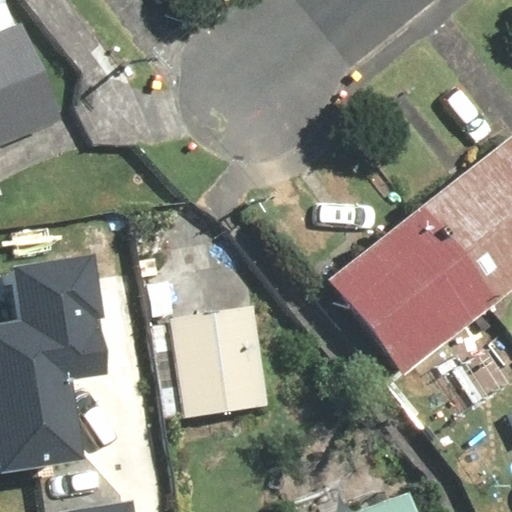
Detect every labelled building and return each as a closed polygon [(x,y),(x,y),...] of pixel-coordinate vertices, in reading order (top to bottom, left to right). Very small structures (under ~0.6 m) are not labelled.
[(0,150),(56,127),(16,32),(9,35),(0,14),(0,150)] [(511,136),(504,126),(411,198),(485,294),(511,273),(511,136)] [(390,367),(485,294),(411,198),(316,271),(390,367)] [(0,259),(0,272),(6,313),(0,314),(0,465),(68,455),(52,347),(89,342),(75,249),(0,259)] [(247,311),(164,323),(179,424),(262,411),(247,311)] [(116,511),(114,495),(33,507),(33,511),(116,511)] [(366,511),(407,511),(403,499),(366,511)]
